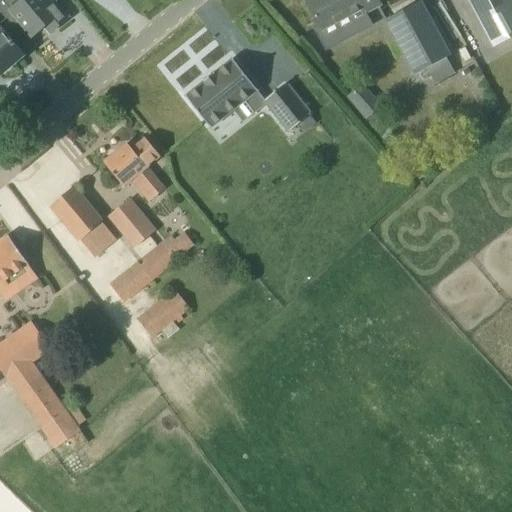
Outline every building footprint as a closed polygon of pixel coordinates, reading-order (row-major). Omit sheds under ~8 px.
[(56,28),(68,19),(51,0),(23,0),(10,11),(32,37),(51,21),(56,28)] [(380,5),(377,0),(307,0),(306,1),(321,29),(316,32),(325,49),(359,31),(350,15),(363,8),(365,13),(380,5)] [(468,0),(493,46),(509,37),(511,35),(511,0),(510,0),(509,1),(509,0),(468,0)] [(446,58),(450,56),(420,1),(385,20),(415,75),(427,68),(435,84),(454,74),(446,58)] [(0,74),(13,63),(12,62),(17,58),(18,59),(23,55),(3,31),(2,32),(0,29),(0,74)] [(210,128),(257,91),(232,59),(213,74),(203,81),(204,82),(185,97),(210,128)] [(285,83),(264,100),(263,101),(288,132),(310,115),(285,83)] [(362,84),(347,97),(366,119),(381,106),(362,84)] [(104,163),(104,164),(123,186),(135,177),(152,198),(163,189),(146,168),(159,156),(145,140),(132,151),(127,144),(104,163)] [(51,206),(80,240),(95,259),(116,240),(73,189),(51,206)] [(135,247),(154,232),(128,201),(109,216),(135,247)] [(28,265),(8,237),(0,243),(0,284),(13,276),(23,289),(37,279),(28,265)] [(185,254),(172,237),(110,286),(123,303),(185,254)] [(175,291),(166,298),(137,321),(151,338),(189,309),(175,291)] [(0,384),(6,380),(32,363),(50,350),(32,323),(0,345),(0,384)] [(48,386),(23,403),(54,449),(80,432),(78,428),(59,402),(48,386)]
